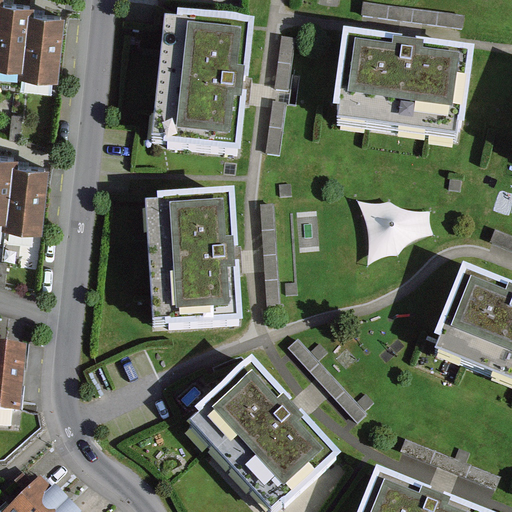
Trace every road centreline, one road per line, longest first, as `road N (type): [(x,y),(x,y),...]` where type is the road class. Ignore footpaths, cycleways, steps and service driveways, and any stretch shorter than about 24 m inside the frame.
road 1 (residential): [(70,321),(106,0)]
road 2 (residential): [(151,511),(87,456),(66,423),(70,321)]
